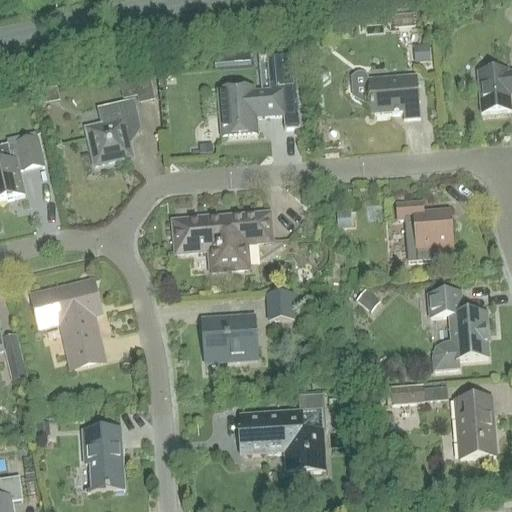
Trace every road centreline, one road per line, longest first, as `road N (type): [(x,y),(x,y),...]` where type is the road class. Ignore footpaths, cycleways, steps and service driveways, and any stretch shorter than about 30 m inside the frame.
road 1 (residential): [(114,249),(150,199),(181,185),(498,165)]
road 2 (residential): [(168,511),(153,331),(140,288),(114,249)]
road 3 (tertiary): [(196,0),(0,37)]
